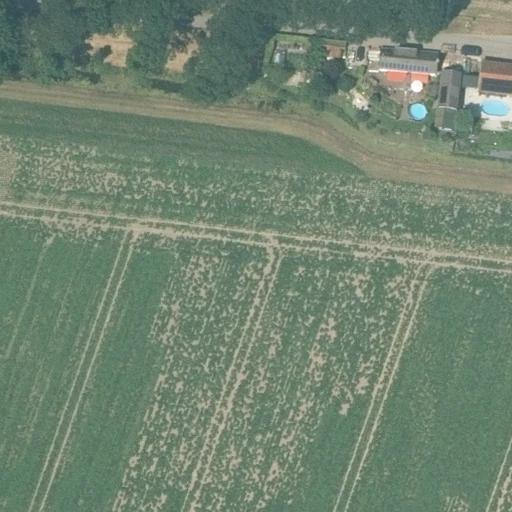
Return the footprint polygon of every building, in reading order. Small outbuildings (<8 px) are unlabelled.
[(381,50),(379,74),(435,78),(437,55),(381,50)] [(325,51),(324,61),(337,62),(338,52),(325,51)] [(284,55),(274,54),(272,65),(282,67),(284,55)] [(511,100),(511,67),(480,64),(478,79),(463,77),(461,91),(476,93),(476,96),(511,100)] [(442,75),(435,132),(453,134),(460,78),(442,75)]
